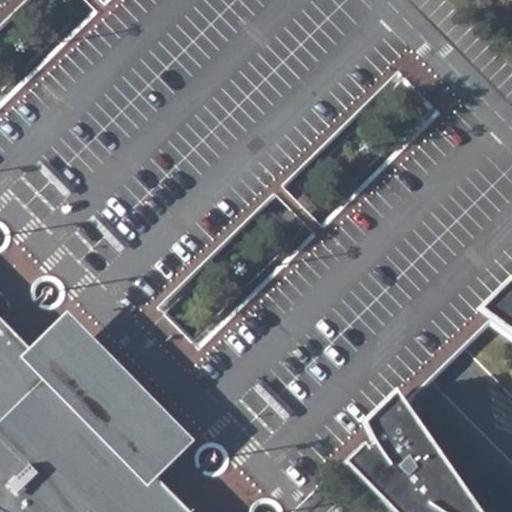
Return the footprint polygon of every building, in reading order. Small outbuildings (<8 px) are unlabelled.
[(38,169),(65,196),(72,188),(45,161),(38,169)] [(92,224),(119,251),(126,243),(99,216),(92,224)] [(477,311),(511,337),(511,280),(509,279),(477,311)] [(76,319),(36,358),(0,322),(0,351),(1,352),(6,350),(11,350),(16,351),(20,352),(23,354),(23,360),(29,367),(35,366),(37,370),(38,375),(38,380),(38,385),(36,390),(35,394),(33,396),(24,405),(33,414),(44,402),(102,462),(91,472),(99,481),(110,471),(180,511),(184,511),(150,476),(180,446),(190,437),(76,319)] [(0,511),(180,511),(110,471),(99,481),(91,472),(102,462),(44,402),(33,414),(24,405),(33,396),(35,394),(36,390),(38,385),(38,380),(38,375),(37,370),(35,366),(29,367),(23,360),(23,354),(20,352),(16,351),(11,350),(6,350),(1,352),(0,351),(0,511)] [(257,392),(283,419),(291,411),(265,384),(257,392)] [(394,393),(367,419),(361,424),(371,445),(366,449),(362,445),(342,465),(388,511),(476,511),(414,421),(394,393)]
